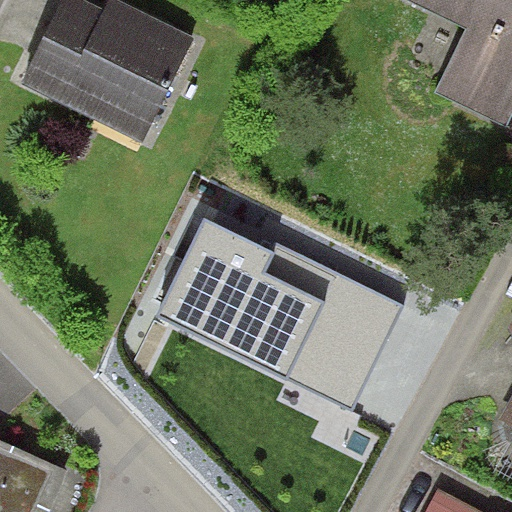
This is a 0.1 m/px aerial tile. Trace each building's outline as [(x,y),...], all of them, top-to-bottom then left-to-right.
[(102,16),(67,0),(66,0),(22,94),(142,151),(194,40),(110,1),(102,16)] [(511,0),(383,0),(464,40),(436,98),(499,129),(511,103),(511,0)] [(409,302),(202,205),(149,317),(356,414),(409,302)] [(511,321),(506,332),(511,348),(511,399),(498,426),(511,434),(511,321)] [(47,511),(69,462),(0,432),(0,511),(47,511)] [(484,511),(438,488),(425,511),(484,511)]
